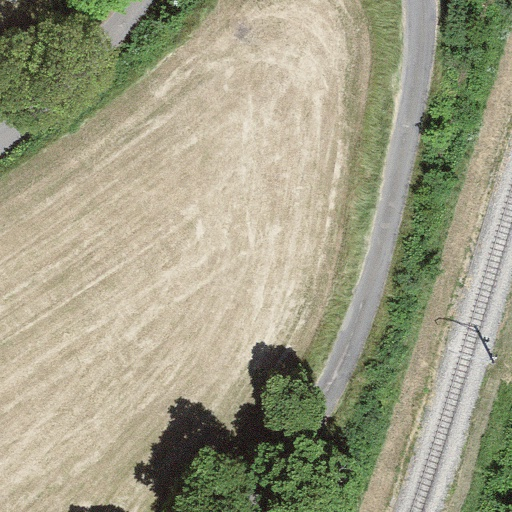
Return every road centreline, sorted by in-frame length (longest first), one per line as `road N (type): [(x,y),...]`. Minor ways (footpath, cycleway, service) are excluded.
road 1 (residential): [(424,0),(408,131),(350,346),(320,404),(243,511)]
road 2 (residential): [(0,142),(135,0)]
